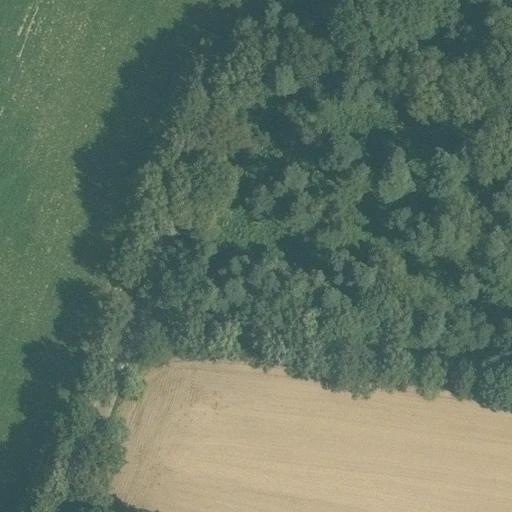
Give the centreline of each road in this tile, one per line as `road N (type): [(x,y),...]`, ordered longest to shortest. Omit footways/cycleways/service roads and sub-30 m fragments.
road 1 (unclassified): [(511,363),(137,301)]
road 2 (unclassified): [(137,301),(247,0)]
road 3 (unclassified): [(60,511),(137,301)]
